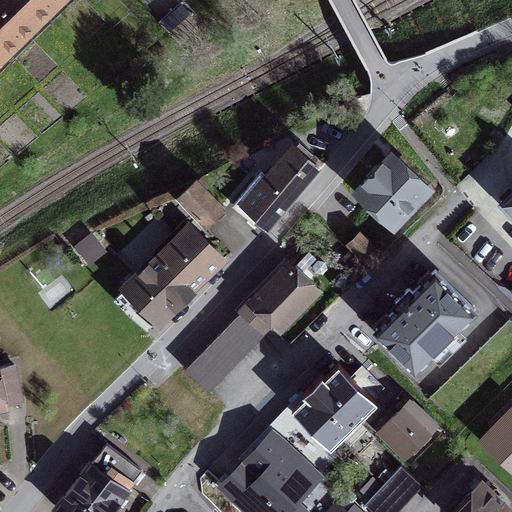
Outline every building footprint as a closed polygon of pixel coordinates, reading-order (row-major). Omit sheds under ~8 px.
[(56,0),(0,0),(0,47),(4,51),(56,0)] [(205,23),(185,1),(160,22),(179,45),(205,23)] [(337,124),(354,114),(348,103),(331,113),(337,124)] [(268,226),(319,166),(309,157),(312,153),(299,141),(268,177),(261,171),(233,204),(253,221),(257,217),(268,226)] [(394,223),(429,186),(392,151),(357,188),(394,223)] [(204,224),(222,207),(197,179),(178,196),(204,224)] [(511,213),(511,188),(500,201),(511,213)] [(158,255),(191,289),(224,258),(190,223),(158,255)] [(366,262),(378,251),(360,233),(349,243),(366,262)] [(125,287),(158,321),(191,289),(158,255),(125,287)] [(240,311),(260,331),(271,320),(289,338),(329,300),(289,261),(240,311)] [(409,287),(395,301),(398,304),(376,327),(415,366),(474,308),(435,269),(412,291),(409,287)] [(185,367),(209,390),(263,334),(260,331),(240,311),(185,367)] [(511,320),(509,318),(430,396),(451,418),(511,357),(511,320)] [(0,376),(16,373),(14,364),(0,366),(0,406),(5,406),(0,382),(0,376)] [(322,374),(304,392),(307,395),(293,408),(331,446),(376,401),(338,364),(325,377),(322,374)] [(363,366),(352,377),(373,398),(384,387),(363,366)] [(380,428),(407,454),(437,422),(413,400),(408,405),(406,403),(380,428)] [(272,410),(279,417),(288,408),(281,401),(272,410)] [(511,408),(484,437),(511,464),(511,408)] [(306,511),(294,500),(318,475),(272,431),(244,460),(254,470),(232,493),(251,511),(306,511)] [(107,442),(56,505),(65,511),(108,511),(141,469),(107,442)] [(511,511),(482,481),(451,511),(511,511)] [(359,511),(353,506),(347,511),(346,511),(336,502),(326,511),(359,511)]
